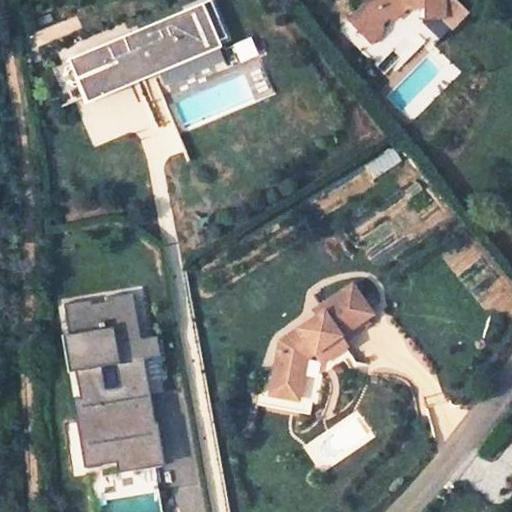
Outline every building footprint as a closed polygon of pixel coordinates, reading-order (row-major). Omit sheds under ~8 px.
[(232,48),(212,0),(209,0),(65,62),(88,111),(232,48)] [(412,8),(405,0),(362,0),(364,2),(345,19),(367,42),(377,33),(377,24),(385,17),(389,22),(402,10),(412,8)] [(405,0),(412,8),(428,5),(426,15),(445,17),(455,26),(465,17),(451,1),(452,0),(405,0)] [(445,17),(426,15),(446,34),(455,26),(445,17)] [(344,282),(306,308),(310,313),(273,338),(267,366),(278,382),(294,372),(297,355),(307,348),(313,358),(330,347),(324,337),(364,311),(344,282)] [(140,342),(130,300),(64,310),(68,335),(57,338),(63,370),(75,370),(81,399),(72,400),(88,470),(116,466),(120,477),(166,468),(144,363),(158,361),(153,343),(140,342)] [(44,302),(36,303),(38,316),(45,316),(44,302)] [(278,382),(267,366),(263,391),(290,396),(294,372),(278,382)]
